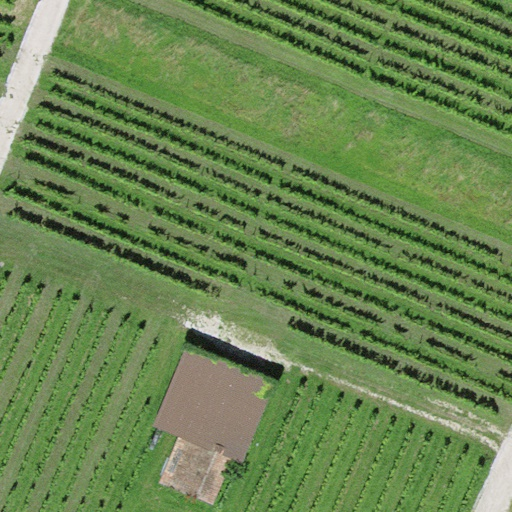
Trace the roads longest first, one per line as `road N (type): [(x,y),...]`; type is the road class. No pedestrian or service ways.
road 1 (track): [(0,240),(511,446)]
road 2 (track): [(0,182),(69,0)]
